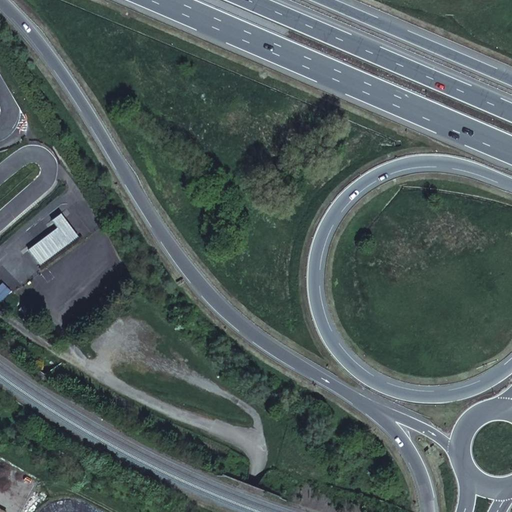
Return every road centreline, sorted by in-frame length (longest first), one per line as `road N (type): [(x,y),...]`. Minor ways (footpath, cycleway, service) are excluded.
road 1 (motorway): [(1,0),(53,58),(218,309),(373,409)]
road 2 (motorway): [(511,362),(495,378),(455,392),(409,393),(372,381),(325,330),(314,262),(326,222),(351,190),(382,171),(450,161),(511,182)]
road 3 (motorway): [(160,0),(511,148)]
road 4 (unclassified): [(57,353),(258,448),(240,511)]
road 5 (motorway): [(511,111),(250,0)]
road 6 (motorway): [(511,81),(323,0)]
road 7 (motorway): [(373,409),(406,445),(430,511)]
